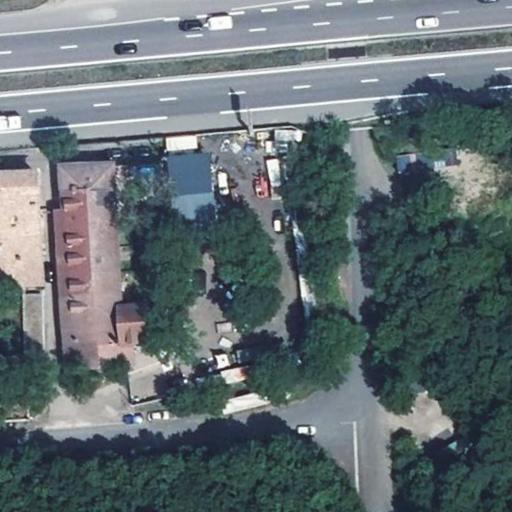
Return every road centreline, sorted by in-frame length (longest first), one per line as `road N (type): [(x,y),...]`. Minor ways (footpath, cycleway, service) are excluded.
road 1 (motorway): [(0,113),(511,67)]
road 2 (motorway): [(511,6),(0,51)]
road 3 (unclassified): [(372,419),(0,445)]
road 4 (unclassified): [(372,419),(355,129)]
road 5 (track): [(358,180),(399,195),(511,349)]
road 6 (unclassified): [(340,0),(355,129)]
